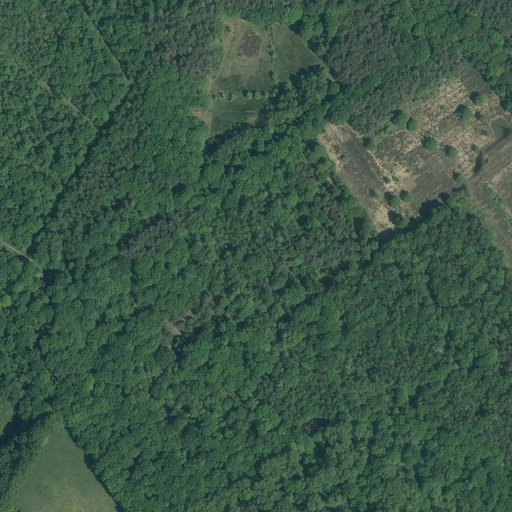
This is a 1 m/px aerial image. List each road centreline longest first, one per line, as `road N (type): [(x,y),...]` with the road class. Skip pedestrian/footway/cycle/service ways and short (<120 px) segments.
road 1 (track): [(299,123),(203,176),(62,288)]
road 2 (track): [(62,288),(26,256),(101,131)]
road 3 (track): [(101,131),(127,89),(70,0)]
road 4 (track): [(463,25),(353,94)]
